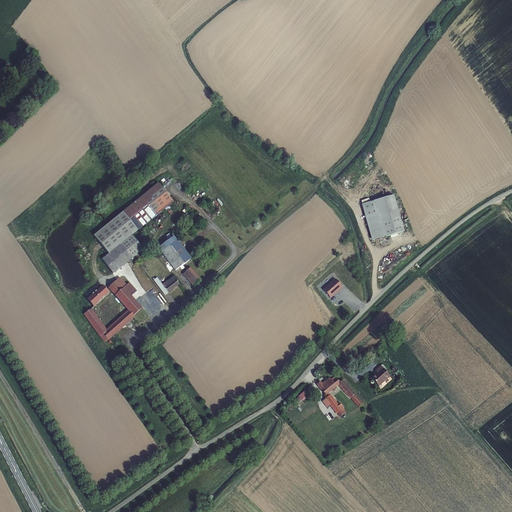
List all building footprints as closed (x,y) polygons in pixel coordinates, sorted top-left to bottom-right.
[(372,200),(381,237),(399,232),(390,196),(372,200)] [(109,254),(102,259),(113,273),(138,253),(127,239),(139,230),(124,211),(94,235),(109,254)] [(175,239),(172,242),(186,260),(189,257),(175,239)] [(186,260),(172,242),(160,252),(175,269),(186,260)] [(194,285),(201,278),(190,267),(185,271),(183,273),(194,285)] [(174,277),(173,275),(161,283),(155,276),(153,277),(164,292),(166,290),(163,286),(174,277)] [(174,277),(163,286),(166,290),(168,292),(179,283),(174,277)] [(141,308),(130,295),(124,287),(116,279),(109,285),(130,310),(116,323),(120,327),(131,317),(137,312),(141,308)] [(324,290),(331,298),(343,287),(336,280),(324,290)] [(129,283),(124,287),(130,295),(135,290),(129,283)] [(109,293),(102,285),(87,298),(94,307),(109,293)] [(116,331),(112,326),(107,331),(90,310),(85,315),(105,341),(116,331)] [(116,331),(120,327),(116,323),(112,326),(116,331)] [(391,378),(383,367),(377,372),(379,374),(373,379),(379,387),(391,378)] [(322,382),(319,384),(327,394),(328,393),(339,383),(349,395),(339,404),(332,396),(331,397),(328,398),(327,399),(339,413),(343,409),(341,407),(351,398),(353,400),(358,396),(347,384),(344,379),(341,382),(337,377),(329,383),(327,381),(324,384),(322,382)] [(363,402),(358,396),(353,400),(358,407),(363,402)]
